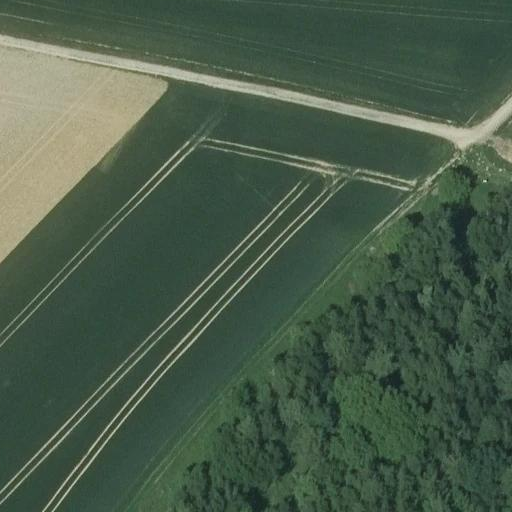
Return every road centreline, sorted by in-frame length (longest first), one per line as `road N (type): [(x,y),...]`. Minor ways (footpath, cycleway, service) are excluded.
road 1 (track): [(159,511),(377,232),(463,140)]
road 2 (track): [(0,41),(439,127),(464,139)]
